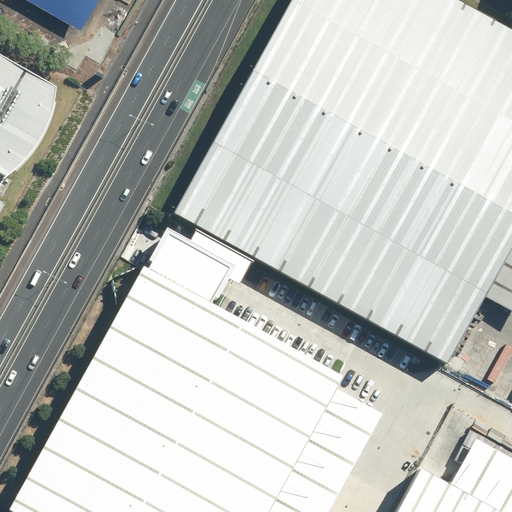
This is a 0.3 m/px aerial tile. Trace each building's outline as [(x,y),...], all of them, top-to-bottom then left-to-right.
[(27,0),(76,28),(92,0),(27,0)] [(511,36),(446,0),(297,0),(174,218),(432,363),(474,289),(511,310),(511,36)] [(50,99),(51,89),(0,59),(0,180),(13,170),(31,149),(42,132),(48,116),(50,99)] [(324,511),(380,412),(338,389),(344,378),(210,304),(231,266),(163,229),(10,505),(22,511),(324,511)] [(511,511),(511,463),(475,444),(449,493),(415,475),(394,511),(511,511)]
